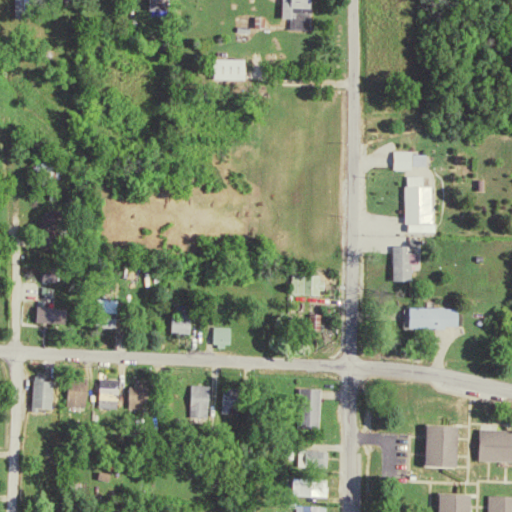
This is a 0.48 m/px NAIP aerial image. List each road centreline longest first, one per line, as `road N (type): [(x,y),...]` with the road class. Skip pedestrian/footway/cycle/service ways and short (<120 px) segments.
road 1 (residential): [(511,388),(351,366),(0,350)]
road 2 (residential): [(348,511),(352,0)]
road 3 (residential): [(10,511),(17,244)]
